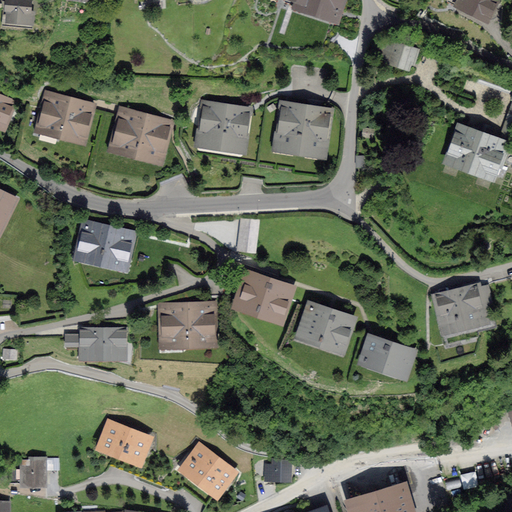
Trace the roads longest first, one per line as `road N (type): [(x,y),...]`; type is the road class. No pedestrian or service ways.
road 1 (residential): [(339,195),(142,211),(82,200),(0,155)]
road 2 (unclassified): [(511,443),(379,457),(252,511)]
road 3 (residential): [(339,195),(408,269),(432,282),(511,265)]
road 4 (residential): [(366,16),(339,195)]
road 5 (residential): [(511,63),(431,27),(366,16)]
road 6 (unknown): [(356,92),(418,81),(461,110),(498,121)]
